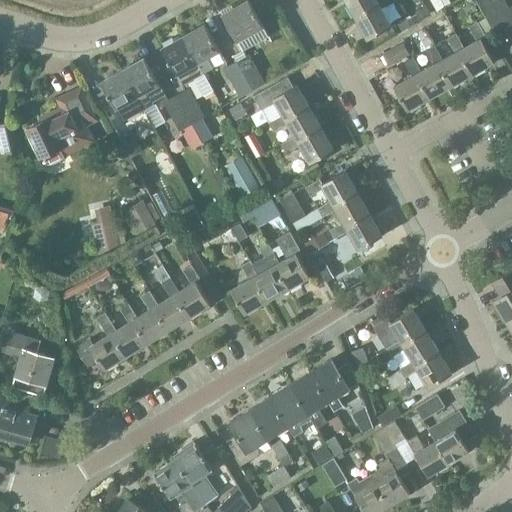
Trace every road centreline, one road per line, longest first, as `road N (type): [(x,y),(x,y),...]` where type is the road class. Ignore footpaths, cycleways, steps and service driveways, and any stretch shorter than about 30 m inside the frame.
road 1 (residential): [(46,491),(444,251)]
road 2 (residential): [(511,435),(444,251)]
road 3 (residential): [(396,165),(302,0)]
road 4 (residential): [(0,23),(91,41),(174,0)]
